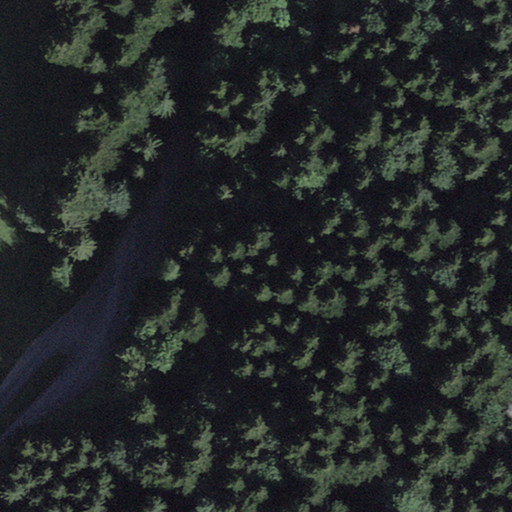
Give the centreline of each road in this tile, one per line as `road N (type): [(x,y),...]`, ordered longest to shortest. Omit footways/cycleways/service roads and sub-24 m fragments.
road 1 (unclassified): [(201,0),(125,262),(91,319),(45,346),(0,404)]
road 2 (track): [(91,319),(87,362),(0,443)]
